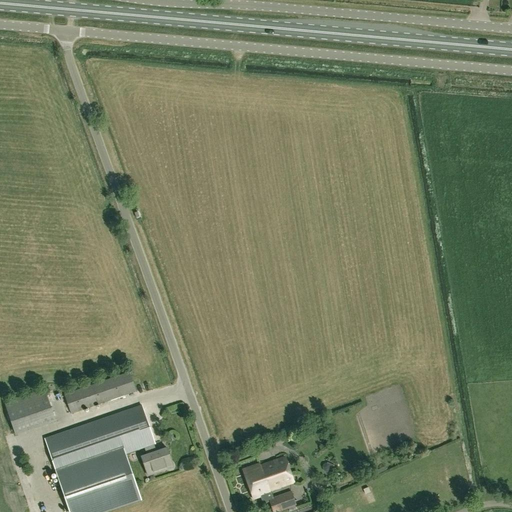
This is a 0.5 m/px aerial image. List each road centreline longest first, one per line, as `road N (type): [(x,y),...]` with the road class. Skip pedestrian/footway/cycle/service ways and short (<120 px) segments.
road 1 (primary): [(511,50),(0,4)]
road 2 (unclassified): [(231,511),(66,31)]
road 3 (unclassified): [(511,71),(66,31)]
road 4 (unclassified): [(511,27),(144,0)]
